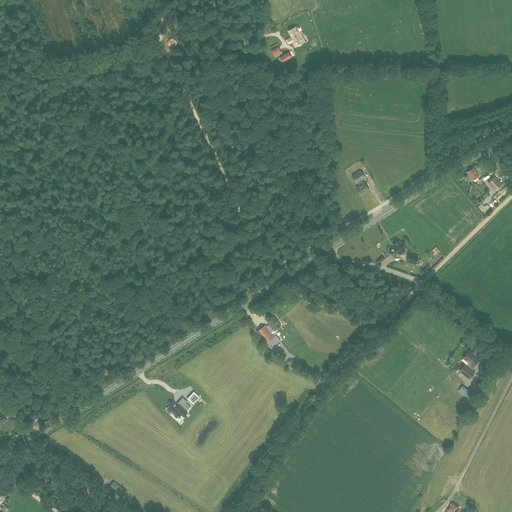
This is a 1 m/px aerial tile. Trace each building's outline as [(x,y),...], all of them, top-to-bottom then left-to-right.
[(295,46),(305,41),(300,33),(299,34),(295,27),(288,31),(291,37),(287,40),(289,44),(292,42),(295,46)] [(275,57),(282,53),(277,44),(270,47),(275,57)] [(283,62),(292,57),(289,51),(280,57),(283,62)] [(472,181),(479,176),(474,168),(466,172),(472,181)] [(366,189),(368,188),(364,182),(363,183),(361,180),(365,177),(360,170),(352,176),(356,183),(357,182),(360,185),(356,188),(360,194),(366,191),(366,189)] [(488,183),(495,189),(501,184),(494,177),(488,183)] [(501,191),(500,190),(493,196),(499,202),(511,190),(511,181),(510,184),(509,183),(501,191)] [(404,249),(406,247),(403,242),(400,243),(399,241),(396,243),(393,245),(394,247),(389,250),(393,256),(398,252),(399,254),(405,250),(404,249)] [(418,259),(418,257),(409,254),(406,261),(419,265),(421,260),(418,259)] [(274,330),(281,325),(275,317),(268,322),(270,324),(267,327),(266,325),(257,332),(265,343),(274,337),(270,331),(273,328),(274,330)] [(265,354),(274,359),(277,354),(267,349),(265,354)] [(472,370),(474,367),(473,366),(479,359),(476,356),(475,357),(468,352),(463,358),(469,363),(466,366),(464,364),(459,371),(469,379),(474,372),(472,370)] [(167,380),(160,386),(169,397),(177,391),(175,388),(174,388),(167,380)] [(482,385),(479,382),(477,380),(470,389),(475,393),(482,385)] [(194,391),(187,398),(193,404),(200,397),(194,391)] [(168,407),(167,409),(172,414),(171,415),(175,418),(179,414),(182,417),(184,415),(187,412),(187,411),(190,407),(186,403),(182,407),(179,404),(177,406),(173,402),(172,404),(172,403),(168,407)] [(3,409),(0,410),(0,424),(9,418),(3,409)] [(122,498),(127,491),(113,482),(109,488),(122,498)] [(457,511),(459,508),(451,503),(446,511),(457,511)]
